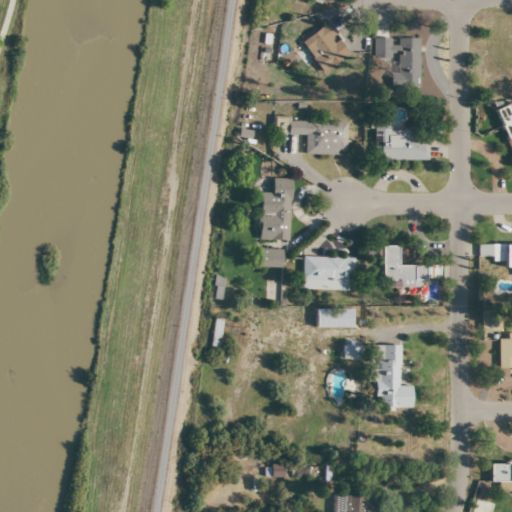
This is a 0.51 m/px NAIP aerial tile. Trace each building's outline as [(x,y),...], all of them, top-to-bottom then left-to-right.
[(322,74),(350,55),(328,22),(299,41),(322,74)] [(418,37),(372,37),(372,56),(397,56),(397,72),(391,72),(391,87),(418,87),(418,37)] [(511,102),(494,109),(511,157),(511,102)] [(304,154),(345,155),(345,120),(272,119),(272,133),(304,134),(304,154)] [(373,129),(373,161),(427,161),(426,139),(417,139),(417,128),(373,129)] [(256,240),(289,240),(290,178),(269,178),(269,192),(257,192),(256,240)] [(511,243),(476,244),(476,254),(489,254),(489,265),(509,264),(509,276),(511,276),(511,243)] [(397,265),(397,245),(380,245),(380,279),(397,278),(397,287),(416,287),(415,278),(427,278),(427,265),(397,265)] [(281,248),(257,248),(257,267),(281,267),(281,248)] [(300,290),(352,290),(352,256),(300,256),(300,290)] [(350,308),(314,308),(314,327),(350,327),(350,308)] [(497,332),(497,314),(480,315),(480,332),(497,332)] [(497,368),(511,367),(511,332),(506,332),(506,338),(497,338),(497,368)] [(342,358),(361,358),(361,342),(342,342),(342,358)] [(399,345),(366,345),(366,381),(377,381),(377,410),(411,410),(410,386),(399,386),(399,345)] [(489,482),(501,482),(501,483),(511,483),(511,463),(488,464),(489,482)] [(282,477),(282,464),(264,464),(264,477),(282,477)] [(376,511),(377,496),(343,494),(342,511),(376,511)]
